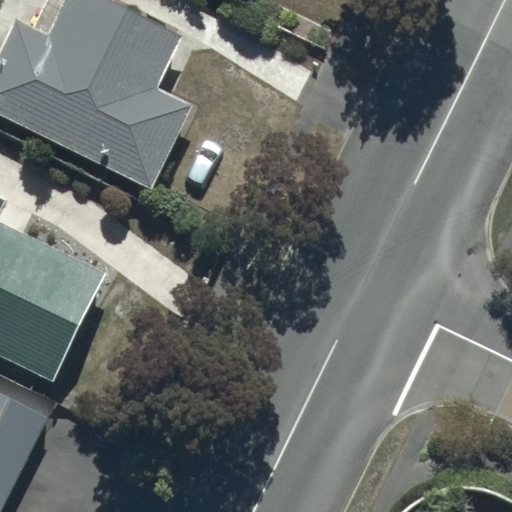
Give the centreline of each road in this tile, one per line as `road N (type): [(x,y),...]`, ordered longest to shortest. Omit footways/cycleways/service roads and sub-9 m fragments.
road 1 (tertiary): [(359,287),(500,0)]
road 2 (tertiary): [(249,511),(359,287)]
road 3 (residential): [(359,287),(511,359)]
